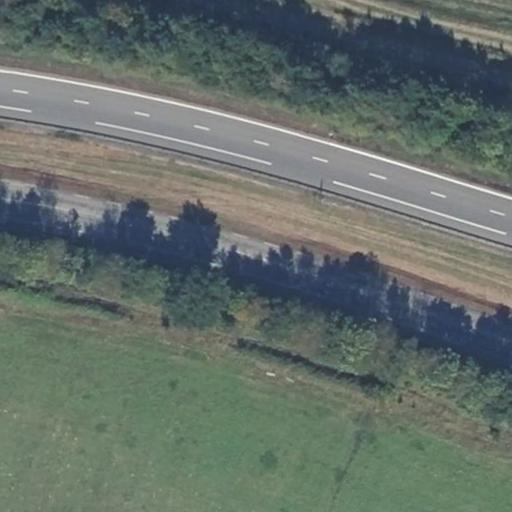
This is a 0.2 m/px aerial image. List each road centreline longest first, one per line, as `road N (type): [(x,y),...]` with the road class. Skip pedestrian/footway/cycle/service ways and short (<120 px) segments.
road 1 (secondary): [(0,197),(190,237),(511,341)]
road 2 (trunk): [(0,86),(249,137),(511,214)]
